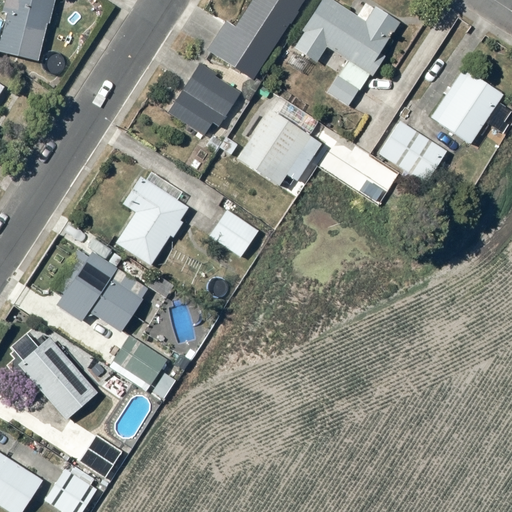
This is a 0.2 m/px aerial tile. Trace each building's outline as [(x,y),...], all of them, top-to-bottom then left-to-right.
[(57,0),(7,0),(4,13),(9,15),(0,49),(0,53),(40,64),(57,0)] [(305,0),(250,0),(253,1),(237,27),(227,21),(208,53),(255,81),(305,0)] [(357,16),(335,0),(325,0),(292,49),(317,63),(328,49),(375,78),(405,27),(366,2),(357,16)] [(244,92),(203,66),(171,113),(207,138),(215,122),(222,127),(244,92)] [(506,95),(466,69),(433,119),(471,146),(506,95)] [(314,141),(275,113),(237,158),(279,186),(314,141)] [(377,154),(402,170),(399,175),(413,184),(416,179),(424,184),(445,151),(399,121),(377,154)] [(191,209),(142,178),(124,205),(137,214),(118,244),(152,268),(191,209)] [(257,231),(226,211),(209,237),(240,257),(257,231)] [(151,291),(93,253),(90,258),(78,252),(54,288),(66,296),(59,307),(85,324),(93,313),(124,333),(151,291)] [(120,332),(111,326),(96,348),(114,360),(109,367),(146,392),(165,362),(120,332)] [(100,396),(52,338),(18,365),(68,421),(100,396)] [(119,452),(95,437),(79,463),(102,478),(119,452)] [(26,511),(45,482),(0,452),(0,506),(8,511),(26,511)] [(64,469),(44,501),(62,511),(81,511),(96,488),(92,485),(96,478),(75,465),(70,473),(64,469)]
